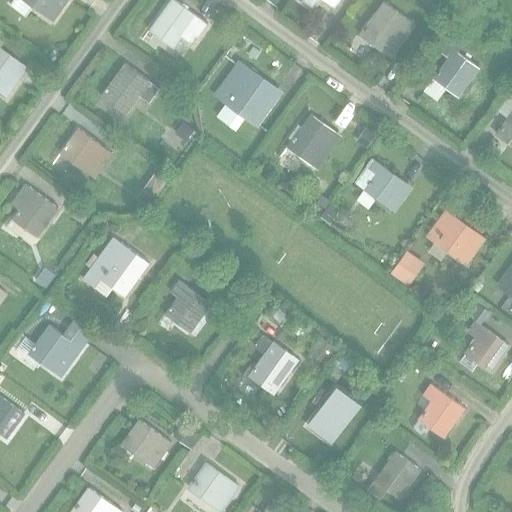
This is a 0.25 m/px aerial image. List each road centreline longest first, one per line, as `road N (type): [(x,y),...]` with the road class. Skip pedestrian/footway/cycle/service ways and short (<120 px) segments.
road 1 (residential): [(0,165),(119,0),(237,0),(511,201)]
road 2 (residential): [(25,511),(135,371),(153,373),(340,511)]
